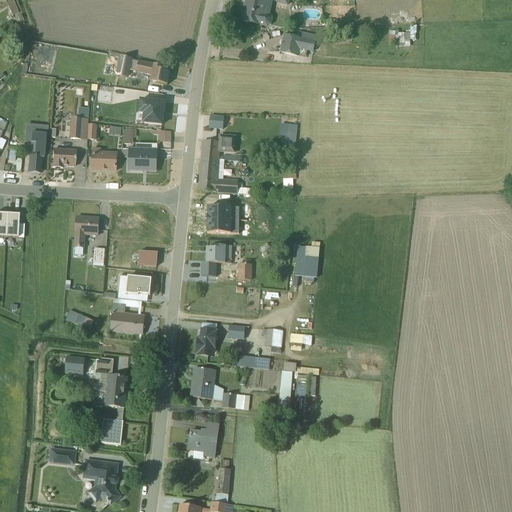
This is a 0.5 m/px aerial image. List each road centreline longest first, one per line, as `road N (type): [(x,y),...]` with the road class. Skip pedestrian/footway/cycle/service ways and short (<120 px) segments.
road 1 (residential): [(184,200),(148,511)]
road 2 (residential): [(212,0),(184,200)]
road 3 (residential): [(184,200),(0,187)]
